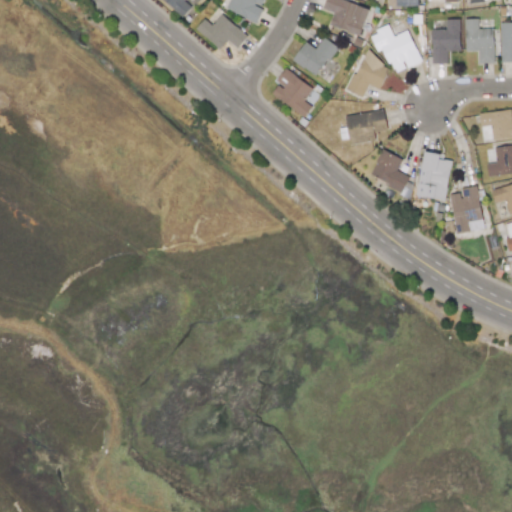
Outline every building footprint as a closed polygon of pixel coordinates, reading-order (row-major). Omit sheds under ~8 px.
[(161,0),(181,17),(190,7),(183,0),(161,0)] [(262,0),(228,0),(225,9),(256,22),(262,9),(259,8),(262,0)] [(359,36),(368,9),(344,0),(324,0),(322,8),(333,12),(328,25),(359,36)] [(194,29),(219,50),(226,41),(236,49),(247,36),(221,14),(211,25),(203,18),(194,29)] [(465,51),(477,51),(477,63),(493,63),(493,28),(478,28),(477,18),(464,19),(465,51)] [(446,63),(446,51),(459,51),(458,19),(445,19),(446,29),(431,29),(431,63),(446,63)] [(421,61),(402,21),(376,33),(392,67),(403,62),(406,68),(421,61)] [(511,22),(499,23),(500,62),(511,61),(511,22)] [(336,47),(322,37),(314,48),(304,41),(291,59),(316,76),(336,47)] [(361,97),(367,84),(378,89),(389,65),(363,53),(346,90),(361,97)] [(312,89),(286,69),(269,92),(303,117),(311,106),(303,100),(312,89)] [(386,130),(383,110),(345,115),(348,144),(374,141),(373,132),(386,130)] [(478,112),(479,126),(490,125),(491,139),(511,137),(511,120),(511,121),(510,110),(478,112)] [(511,144),(493,147),(495,162),(486,163),(487,177),(511,173),(511,144)] [(408,176),(396,171),(401,159),(381,149),(369,176),(402,190),(408,176)] [(445,200),(450,160),(439,159),(439,154),(422,152),(416,196),(445,200)] [(511,212),(511,183),(490,189),(493,203),(504,201),(508,214),(511,212)] [(459,188),(460,193),(449,194),(455,233),(482,229),(476,185),(459,188)]
